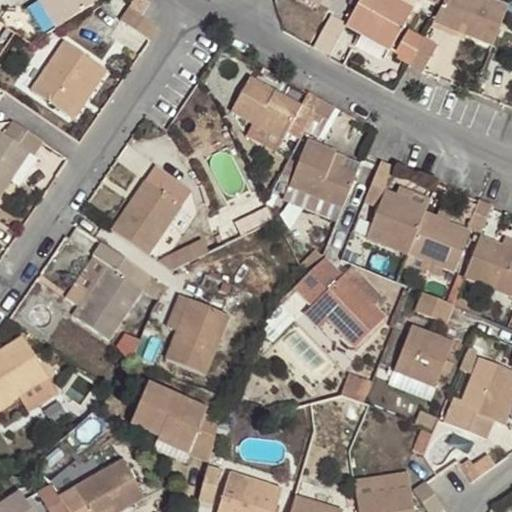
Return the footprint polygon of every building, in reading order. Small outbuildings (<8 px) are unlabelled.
[(38,0),(57,29),(94,5),(90,0),(38,0)] [(412,11),(391,0),(361,0),(347,25),(346,28),(358,35),(361,30),(382,41),(379,47),(390,53),(412,11)] [(508,10),(486,0),(445,0),(436,22),(491,46),(508,10)] [(158,29),(141,18),(129,11),(120,23),(149,41),(158,29)] [(313,48),(329,57),(346,28),(347,25),(331,16),(313,48)] [(361,30),(358,35),(379,47),(382,41),(361,30)] [(396,58),(409,66),(424,40),(407,31),(394,54),(397,56),(396,58)] [(409,66),(409,67),(423,72),(437,46),(424,40),(409,66)] [(68,118),(102,67),(65,43),(31,94),(68,118)] [(108,71),(102,67),(68,118),(74,122),(108,71)] [(322,101),(307,93),(300,107),(249,80),(232,113),(252,124),(284,141),(287,135),(300,142),(305,133),(308,128),(322,101)] [(320,136),(335,109),(322,101),(308,128),(320,136)] [(34,158),(45,142),(14,121),(3,136),(0,134),(0,197),(29,155),(34,158)] [(284,141),(252,124),(246,136),(279,152),(284,141)] [(320,136),(308,128),(305,133),(318,140),(320,136)] [(344,211),(357,176),(342,170),(331,166),(335,156),(336,153),(305,141),(287,189),(344,211)] [(331,166),(342,170),(346,160),(335,156),(331,166)] [(394,169),(381,163),(364,205),(378,210),(366,240),(407,257),(408,255),(424,215),(427,209),(395,195),(385,191),(394,169)] [(131,202),(110,233),(147,258),(192,192),(155,167),(144,183),(149,186),(136,205),(131,202)] [(144,183),(131,202),(136,205),(149,186),(144,183)] [(395,195),(427,209),(430,201),(398,187),(395,195)] [(339,223),(344,211),(287,189),(283,201),(339,223)] [(482,234),(492,209),(477,203),(467,229),(482,234)] [(435,219),(448,225),(452,216),(438,210),(435,219)] [(424,215),(408,255),(454,274),(470,234),(448,225),(435,219),(424,215)] [(511,252),(511,242),(504,239),(500,248),(511,252)] [(463,279),(511,299),(511,252),(500,248),(480,240),(464,278),(463,279)] [(162,262),(160,266),(171,274),(209,255),(203,242),(162,262)] [(110,251),(102,244),(92,258),(101,264),(110,251)] [(101,264),(92,258),(64,300),(81,311),(74,321),(108,344),(143,292),(152,279),(110,251),(101,264)] [(314,256),(302,268),(305,274),(307,278),(322,264),(324,259),(314,256)] [(307,278),(294,288),(309,302),(335,277),(322,264),(307,278)] [(449,299),(454,301),(454,299),(463,279),(464,278),(459,276),(449,299)] [(342,278),(313,307),(327,320),(355,348),(384,319),(342,278)] [(143,292),(159,302),(165,288),(152,279),(143,292)] [(452,306),(423,295),(415,314),(444,325),(452,306)] [(175,333),(188,301),(176,296),(164,328),(175,333)] [(452,306),(480,317),(483,310),(454,299),(454,301),(452,306)] [(229,317),(188,301),(175,333),(164,360),(205,377),(229,317)] [(327,320),(313,307),(304,315),(317,330),(327,320)] [(453,344),(437,338),(411,327),(393,373),(401,376),(430,388),(435,390),(442,372),(446,362),(453,344)] [(439,332),(437,338),(453,344),(456,338),(439,332)] [(0,406),(17,396),(48,377),(23,338),(0,352),(0,406)] [(498,426),(511,391),(511,372),(478,359),(459,407),(451,404),(443,423),(485,440),(492,423),(498,426)] [(454,365),(446,362),(442,372),(450,375),(454,365)] [(430,388),(401,376),(396,387),(426,399),(430,388)] [(48,377),(17,396),(29,413),(58,395),(48,377)] [(206,461),(222,420),(208,415),(211,407),(145,382),(127,427),(157,438),(158,435),(192,448),(190,455),(206,461)] [(511,410),(511,391),(498,426),(505,428),(511,410)] [(424,457),(431,435),(420,432),(412,453),(424,457)] [(158,435),(157,438),(157,441),(190,455),(192,448),(158,435)] [(471,483),(484,473),(470,451),(456,461),(471,483)] [(122,463),(60,500),(66,511),(107,511),(111,510),(112,511),(121,511),(144,499),(122,463)] [(207,468),(199,503),(213,508),(222,472),(207,468)] [(275,511),(282,491),(229,475),(217,511),(275,511)] [(425,511),(440,511),(442,511),(425,484),(412,493),(425,511)] [(50,487),(36,495),(46,511),(66,511),(60,500),(50,487)] [(412,511),(410,490),(355,498),(357,511),(412,511)] [(0,511),(30,511),(19,495),(0,506),(0,511)] [(341,511),(294,498),(289,511),(341,511)]
